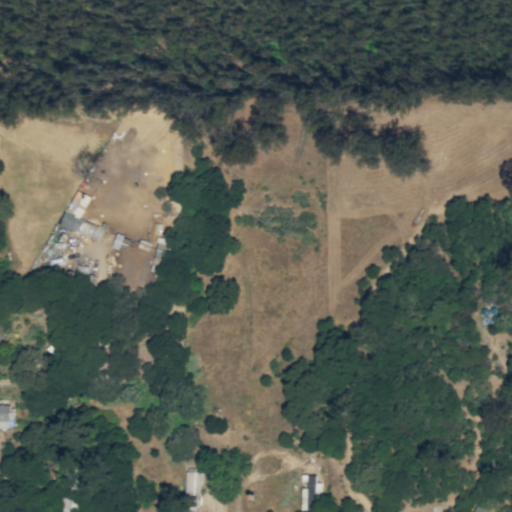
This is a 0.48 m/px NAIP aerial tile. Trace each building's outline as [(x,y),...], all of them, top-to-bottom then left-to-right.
[(68,210),(80,217),(91,197),(78,190),(68,210)] [(59,225),(101,240),(105,228),(64,212),(59,225)] [(0,428),(8,429),(8,405),(0,404),(0,428)] [(200,471),(185,471),(184,496),(199,496),(200,471)] [(320,483),(315,483),(315,475),(303,475),(303,511),(320,511),(320,483)]
